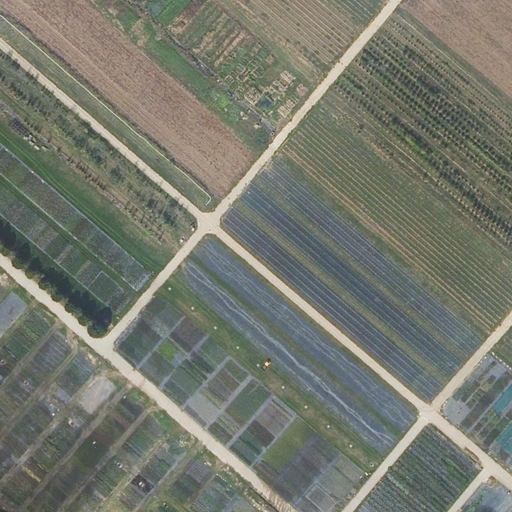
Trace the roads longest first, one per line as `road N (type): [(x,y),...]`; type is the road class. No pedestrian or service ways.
road 1 (track): [(396,0),(92,343)]
road 2 (track): [(175,511),(0,355)]
road 3 (track): [(511,114),(375,0)]
